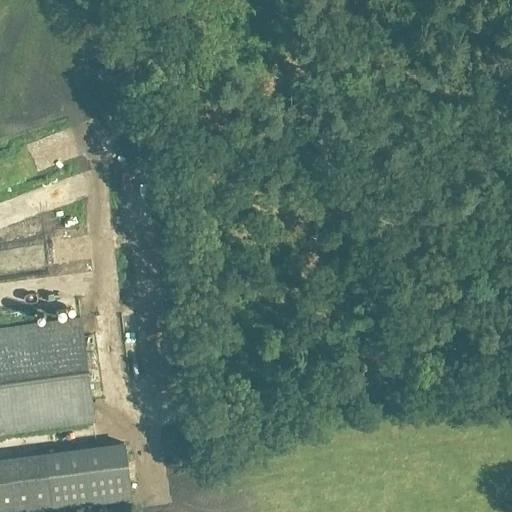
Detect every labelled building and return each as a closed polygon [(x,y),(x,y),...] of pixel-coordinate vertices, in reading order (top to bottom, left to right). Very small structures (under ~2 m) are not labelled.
[(135,197),(153,197),(152,167),(134,168),(135,197)] [(23,199),(7,206),(15,224),(31,217),(23,199)] [(164,298),(162,252),(144,252),(146,299),(164,298)] [(3,317),(4,326),(31,322),(29,312),(3,317)] [(77,317),(0,326),(0,430),(90,419),(77,317)] [(123,443),(43,454),(50,510),(130,499),(123,443)]
